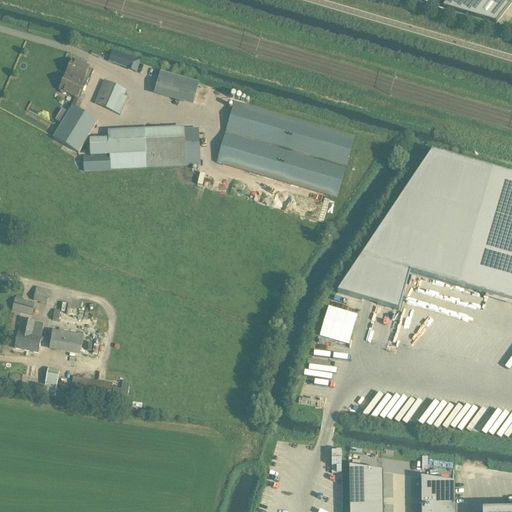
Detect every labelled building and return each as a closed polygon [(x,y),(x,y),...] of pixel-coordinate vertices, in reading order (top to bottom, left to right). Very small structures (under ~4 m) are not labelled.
[(511,0),(449,0),(443,8),(495,23),(511,1),(511,0)] [(132,58),(128,70),(136,73),(138,67),(143,68),(144,63),(132,58)] [(72,61),(65,76),(87,85),(89,81),(90,81),(95,71),(72,61)] [(199,84),(160,73),(155,93),(193,104),(199,84)] [(80,100),(87,85),(65,76),(59,91),(74,98),(70,107),(71,108),(78,112),(79,111),(84,101),(80,100)] [(104,82),(94,105),(121,116),(128,99),(125,97),(127,91),(104,82)] [(336,199),(354,137),(235,103),(217,164),(336,199)] [(98,123),(79,111),(78,112),(71,108),(53,139),(78,155),(98,123)] [(201,166),(199,130),(184,130),(186,167),(201,166)] [(147,170),(145,132),(108,134),(108,140),(89,141),(90,157),(83,157),(84,173),(147,170)] [(511,176),(492,170),(477,219),(460,214),(440,283),(511,303),(511,176)] [(22,289),(19,299),(47,305),(50,291),(37,288),(36,292),(22,289)] [(15,299),(11,312),(32,317),(35,304),(15,299)] [(56,305),(53,321),(95,330),(97,319),(77,315),(78,310),(56,305)] [(21,320),(15,350),(38,355),(42,338),(33,336),(35,323),(21,320)] [(52,332),(49,350),(80,355),(83,337),(69,335),(70,331),(63,330),(62,334),(52,332)] [(46,386),(22,382),(21,392),(56,398),(59,372),(48,370),(46,386)] [(73,378),(69,397),(109,403),(113,384),(73,378)] [(121,390),(113,389),(112,398),(120,399),(118,408),(125,409),(129,384),(122,383),(121,390)] [(383,507),(382,472),(349,467),(349,507),(383,507)] [(454,479),(420,478),(421,506),(455,505),(454,479)]
